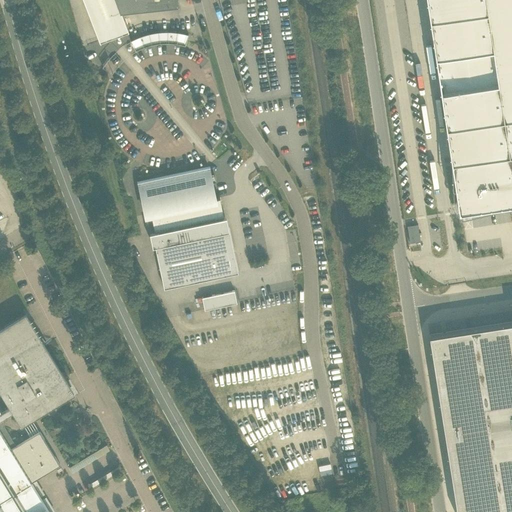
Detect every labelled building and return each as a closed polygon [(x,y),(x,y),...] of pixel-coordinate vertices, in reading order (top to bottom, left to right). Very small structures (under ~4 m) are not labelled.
[(84,0),(100,41),(128,30),(121,11),(178,5),(177,0),(84,0)] [(511,0),(427,0),(459,210),(511,201),(511,0)] [(187,31),(133,33),(134,43),(187,41),(187,31)] [(164,288),(238,272),(226,216),(224,216),(220,197),(215,198),(212,182),(216,181),(213,173),(211,174),(209,168),(139,183),(146,214),(151,213),(155,231),(150,232),(153,245),(155,245),(164,288)] [(420,241),(419,224),(408,224),(409,241),(420,241)] [(237,302),(235,290),(202,297),(205,309),(237,302)] [(0,511),(50,511),(31,481),(60,464),(39,430),(16,444),(4,425),(6,415),(14,410),(22,423),(73,392),(41,339),(26,314),(0,329),(0,387),(11,406),(0,412),(0,511)] [(511,511),(511,320),(429,334),(457,511),(511,511)]
